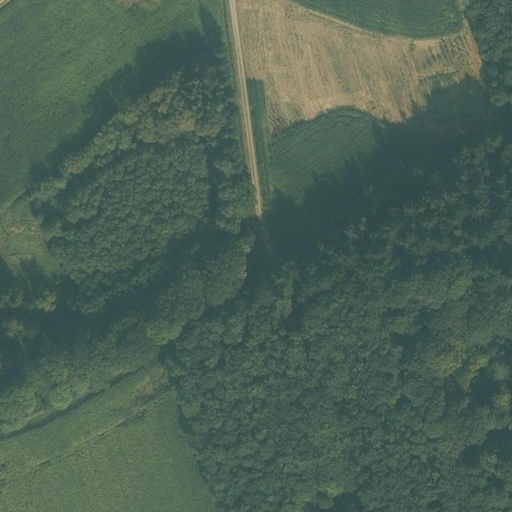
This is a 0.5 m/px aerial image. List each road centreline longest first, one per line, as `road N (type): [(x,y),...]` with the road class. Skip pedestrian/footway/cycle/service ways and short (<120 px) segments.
road 1 (track): [(511,129),(395,180),(275,256),(253,282),(132,367),(0,435)]
road 2 (track): [(231,0),(265,241),(298,296),(370,511)]
